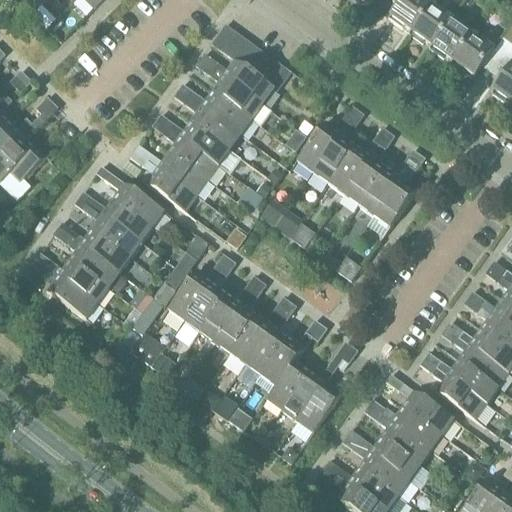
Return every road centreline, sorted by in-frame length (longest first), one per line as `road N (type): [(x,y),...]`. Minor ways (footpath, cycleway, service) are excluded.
road 1 (residential): [(510,164),(278,0)]
road 2 (residential): [(383,338),(510,164)]
road 3 (secondary): [(129,511),(0,411)]
road 4 (residential): [(83,103),(184,0)]
